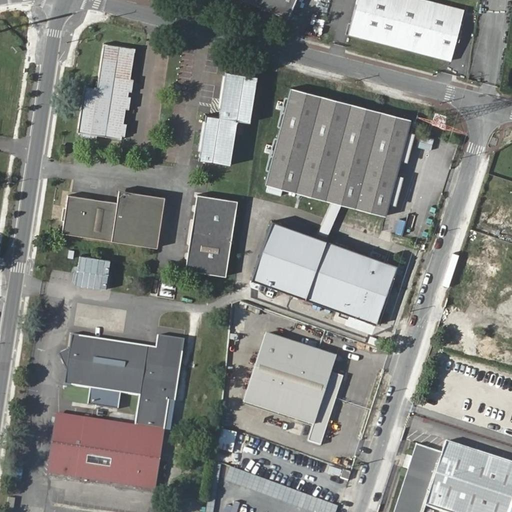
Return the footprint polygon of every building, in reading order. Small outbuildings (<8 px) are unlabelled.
[(236,0),(287,24),(298,0),(236,0)] [(423,0),(354,0),(346,35),(448,60),(460,9),(423,0)] [(86,89),(79,131),(122,139),(136,50),(105,45),(97,90),(86,89)] [(206,113),(199,159),(231,164),(237,119),(249,121),(256,75),(227,70),(220,115),(206,113)] [(289,86),(262,182),(265,182),(385,215),(411,119),(289,86)] [(65,231),(155,244),(162,194),(127,189),(119,194),(119,199),(70,193),(65,231)] [(226,271),(236,196),(195,191),(185,266),(226,271)] [(274,217),(252,274),(377,321),(398,263),(274,217)] [(268,329),(245,398),(314,421),(309,438),(321,442),(343,373),(332,369),(337,352),(268,329)] [(78,350),(75,371),(71,371),(69,386),(139,396),(135,428),(163,432),(168,399),(177,400),(185,338),(160,335),(158,348),(76,336),(74,349),(78,350)] [(462,376),(452,404),(433,397),(429,407),(481,425),(485,415),(480,413),(503,344),(479,336),(471,359),(475,362),(469,378),(462,376)] [(51,475),(100,482),(108,423),(59,416),(51,475)] [(108,423),(100,482),(154,490),(163,432),(135,428),(108,423)] [(511,435),(511,428),(499,424),(497,431),(511,435)] [(511,511),(511,461),(445,439),(441,451),(415,443),(391,511),(424,511),(427,505),(447,511),(511,511)] [(341,475),(349,477),(351,471),(343,468),(341,475)] [(313,511),(336,511),(339,506),(287,487),(282,500),(313,511)] [(9,499),(6,511),(14,511),(16,500),(9,499)]
